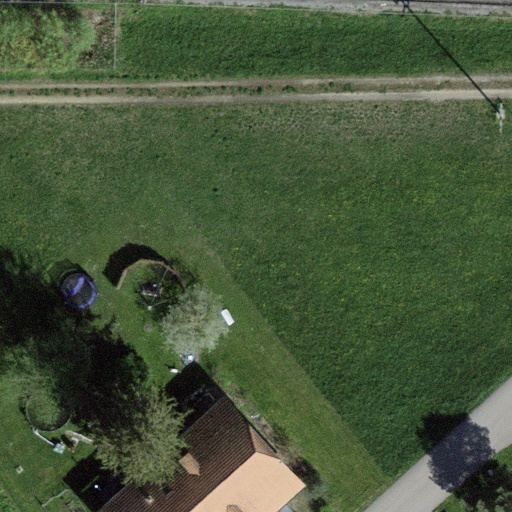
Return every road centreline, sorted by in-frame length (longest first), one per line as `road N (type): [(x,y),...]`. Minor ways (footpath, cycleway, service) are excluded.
road 1 (track): [(0,89),(511,86)]
road 2 (unclassified): [(398,511),(511,409)]
